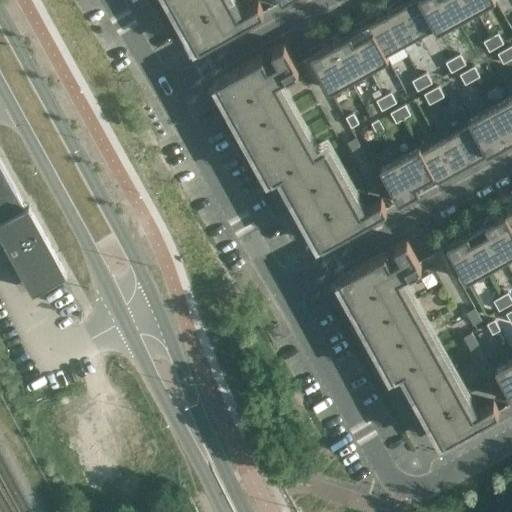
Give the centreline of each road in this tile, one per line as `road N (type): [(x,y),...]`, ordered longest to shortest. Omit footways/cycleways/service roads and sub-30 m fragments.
road 1 (secondary): [(245,511),(155,304),(0,17)]
road 2 (secondary): [(0,89),(226,511)]
road 3 (residential): [(282,290),(397,484),(426,486),(511,441)]
road 4 (residential): [(511,163),(282,290)]
road 5 (residential): [(163,91),(282,290)]
road 6 (residential): [(163,91),(327,0)]
